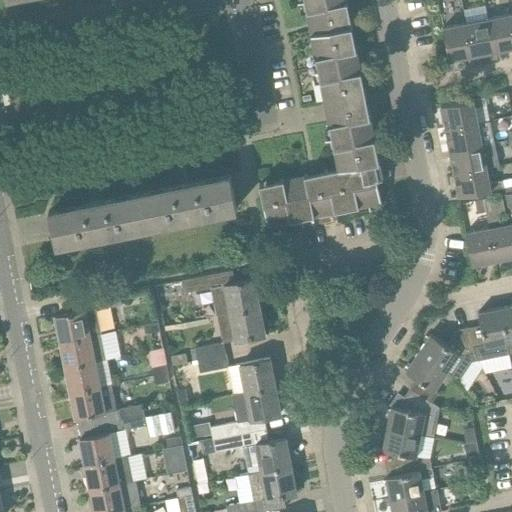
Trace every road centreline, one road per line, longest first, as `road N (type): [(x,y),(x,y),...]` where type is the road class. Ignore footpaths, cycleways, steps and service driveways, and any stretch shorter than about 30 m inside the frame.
road 1 (residential): [(242,0),(264,111),(253,130),(0,176)]
road 2 (residential): [(50,511),(0,255)]
road 3 (residential): [(347,511),(338,417),(405,297)]
road 4 (residential): [(0,39),(228,0)]
road 5 (residential): [(405,297),(425,231),(401,91)]
